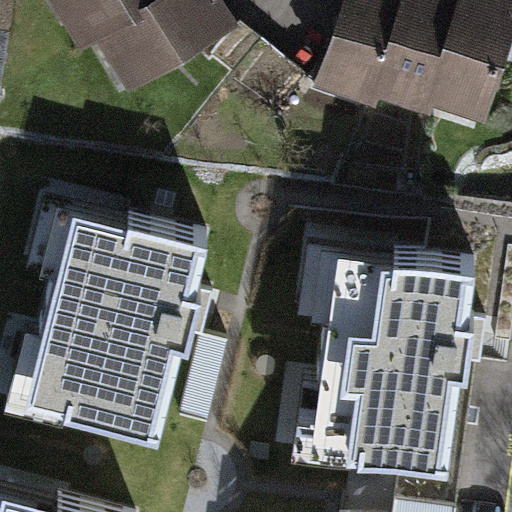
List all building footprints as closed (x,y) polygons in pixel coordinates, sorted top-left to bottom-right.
[(54,0),(77,36),(89,29),(135,0),(54,0)] [(135,0),(89,29),(124,83),(235,13),(226,0),(135,0)] [(394,0),(335,0),(311,77),(364,94),(367,83),(394,0)] [(453,0),(394,0),(367,83),(421,100),(424,88),(453,0)] [(511,18),(511,0),(453,0),(424,88),(483,108),(511,18)] [(305,72),(241,20),(213,55),(278,106),(305,72)] [(33,183),(0,337),(0,409),(165,445),(213,222),(33,183)] [(330,235),(293,460),(474,490),(511,264),(330,235)] [(154,511),(0,479),(0,511),(154,511)]
